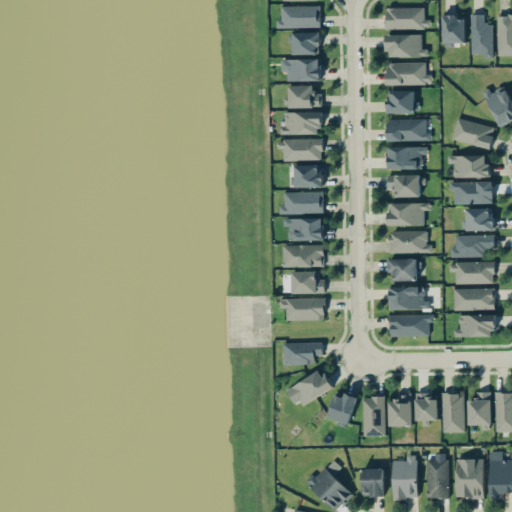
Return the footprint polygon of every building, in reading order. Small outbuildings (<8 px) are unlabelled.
[(281,5),(281,20),(277,20),(277,28),(321,27),(320,5),(281,5)] [(386,29),(431,28),(430,19),(424,19),(424,7),(386,7),(386,29)] [(492,23),(484,23),(484,14),(470,14),(471,54),(484,54),(484,58),(493,58),(492,23)] [(497,55),(511,55),(511,14),(497,14),(497,55)] [(465,15),(443,15),(442,43),(464,44),(465,15)] [(293,54),(320,54),(320,32),(293,32),(293,54)] [(387,57),(427,56),(427,48),(422,48),(421,33),(386,34),(387,57)] [(321,59),(281,58),(281,71),(288,71),(288,80),(321,80),(321,59)] [(386,84),(431,84),(431,74),(425,74),(425,62),(386,62),(386,84)] [(511,120),(511,101),(505,84),(485,93),(498,126),(511,120)] [(289,107),(321,107),(321,93),(314,93),(314,85),(289,85),(289,107)] [(414,91),(388,90),(388,111),(418,112),(419,101),(414,101),(414,91)] [(321,111),(285,111),(285,120),(280,120),(281,134),(321,134),(321,111)] [(489,148),(495,127),(457,117),(452,139),(489,148)] [(426,118),(387,119),(387,140),(431,140),(430,131),(426,131),(426,118)] [(322,160),(322,138),(277,139),(278,148),(283,148),(283,160),(322,160)] [(389,169),(422,169),(421,154),(427,154),(426,146),(388,146),(389,169)] [(485,154),(448,155),(448,163),(453,163),(453,177),(490,176),(490,163),(485,163),(485,154)] [(322,165),(295,164),(295,186),(322,187),(322,165)] [(396,197),(420,196),(419,174),(388,174),(388,190),(396,190),(396,197)] [(454,204),(493,203),(493,181),(449,182),(449,190),(454,190),(454,204)] [(284,192),(284,205),(279,205),(279,213),(323,213),(323,191),(284,192)] [(392,203),(392,211),(388,211),(388,225),(424,224),(424,210),(430,210),(430,202),(392,203)] [(466,208),(466,230),(492,230),(492,208),(466,208)] [(284,226),(289,226),(289,240),(323,239),(323,217),(284,218),(284,226)] [(390,252),(431,252),(431,245),(427,245),(427,230),(390,231),(390,252)] [(494,235),(455,234),(454,248),(450,248),(450,257),(486,257),(486,248),(494,248),(494,235)] [(283,267),(324,266),(324,245),(283,245),(283,267)] [(417,258),(389,259),(389,272),(394,272),(394,281),(417,281),(417,258)] [(494,261),(449,262),(449,271),(455,271),(455,284),(494,283),(494,261)] [(320,270),(292,271),(293,293),(325,292),(324,278),(320,278),(320,270)] [(390,309),(429,308),(429,300),(424,300),(423,286),(390,287),(390,309)] [(454,310),(495,309),(494,287),(453,288),(454,310)] [(287,320),(325,319),(325,297),(280,298),(280,308),(286,308),(287,320)] [(390,336),(430,335),(430,314),(390,315),(390,336)] [(495,336),(494,314),(459,315),(459,329),(454,329),(455,336),(495,336)] [(315,364),(314,355),(323,355),(322,341),(283,343),(283,365),(315,364)] [(286,389),(296,407),(332,387),(321,369),(286,389)] [(491,391),(476,391),(476,399),(468,399),(468,425),(491,424),(491,391)] [(495,431),(511,430),(511,391),(495,392),(495,431)] [(389,426),(412,425),(411,392),(396,393),(397,400),(388,400),(389,426)] [(350,423),(356,396),(345,393),(344,396),(333,394),(329,419),(350,423)] [(463,393),(442,393),(442,432),(464,432),(463,393)] [(416,423),(429,423),(429,420),(438,420),(437,394),(415,395),(416,423)] [(362,397),(363,435),(385,435),(384,396),(362,397)] [(489,451),(490,498),(504,498),(504,493),(511,492),(511,459),(503,459),(502,451),(489,451)] [(426,459),(427,498),(449,497),(448,453),(434,453),(434,459),(426,459)] [(393,498),(418,497),(417,455),(406,455),(406,460),(392,460),(393,498)] [(337,511),(353,494),(333,475),(341,467),(332,458),(307,484),(337,511)] [(484,458),(456,458),(456,497),(484,497),(484,458)] [(383,467),(361,468),(362,491),(370,491),(370,496),(384,496),(383,467)]
